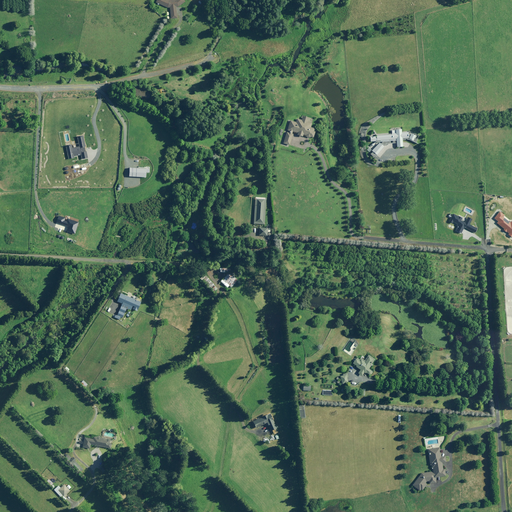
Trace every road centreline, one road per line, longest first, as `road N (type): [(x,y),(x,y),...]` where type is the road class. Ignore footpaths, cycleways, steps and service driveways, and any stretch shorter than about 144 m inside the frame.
road 1 (track): [(504,511),(489,254),(351,234),(346,193),(309,142)]
road 2 (track): [(69,511),(92,487),(94,471),(73,449),(96,405),(60,358),(128,265),(0,255)]
road 3 (unclassified): [(0,87),(92,86),(208,59)]
road 4 (unknown): [(356,377),(428,385),(495,372)]
